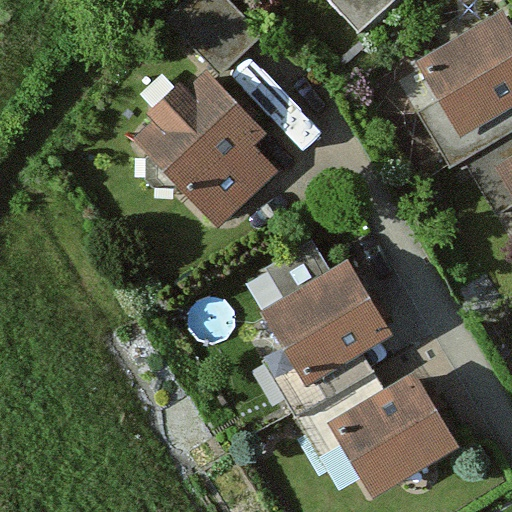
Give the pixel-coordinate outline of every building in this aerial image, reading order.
[(204,70),(136,134),(216,219),(300,141),(234,71),(271,37),(235,0),(186,0),(161,24),(204,70)] [(511,8),(428,54),(468,127),(511,102),(511,8)] [(511,159),(503,165),(511,182),(511,159)] [(361,257),(275,306),(314,375),(400,326),(361,257)] [(428,370),(341,416),(379,486),(466,440),(428,370)]
